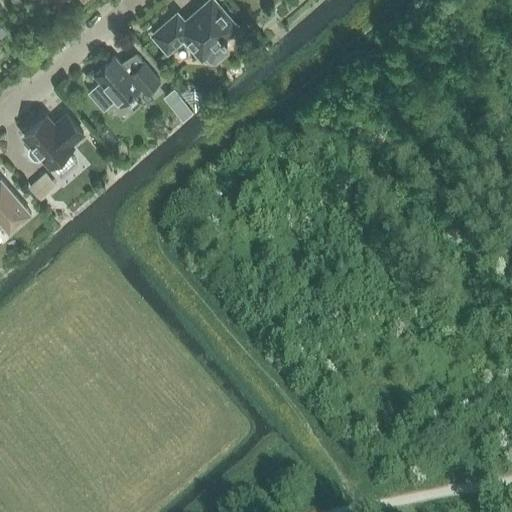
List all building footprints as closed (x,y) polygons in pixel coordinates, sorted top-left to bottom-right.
[(185,36),(209,64),(216,64),(229,54),(228,47),(222,39),(236,27),(212,0),(211,0),(184,24),(176,14),(153,34),(168,51),(185,36)] [(115,56),(95,74),(121,104),(141,87),(146,93),(160,81),(143,61),(135,52),(120,62),(115,56)] [(174,86),(165,94),(172,102),(181,95),(174,86)] [(41,157),(50,165),(73,145),(71,143),(84,133),(67,113),(50,127),(43,119),(24,135),(32,147),(29,150),(29,153),(34,159),(38,160),(41,157)] [(1,178),(0,178),(0,222),(1,221),(10,232),(31,213),(1,178)] [(49,193),(38,180),(29,188),(40,201),(49,193)]
